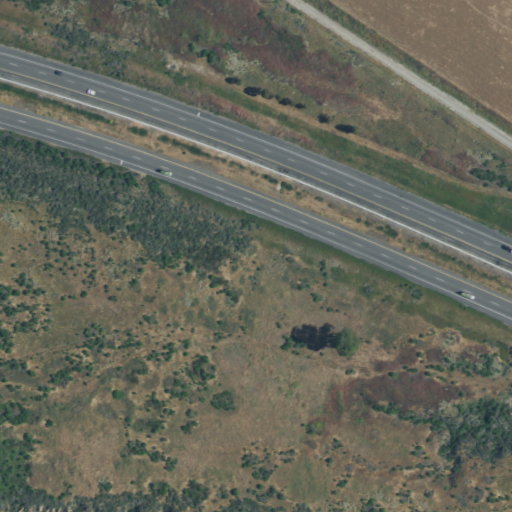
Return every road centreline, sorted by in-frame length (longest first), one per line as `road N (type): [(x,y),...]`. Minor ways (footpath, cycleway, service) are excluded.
road 1 (motorway): [(0,115),(184,178),(511,313)]
road 2 (trunk): [(511,257),(204,131),(0,64)]
road 3 (track): [(511,381),(466,382),(419,363),(366,376),(298,348),(230,334),(151,342),(78,386),(0,380)]
road 4 (track): [(511,147),(285,0)]
